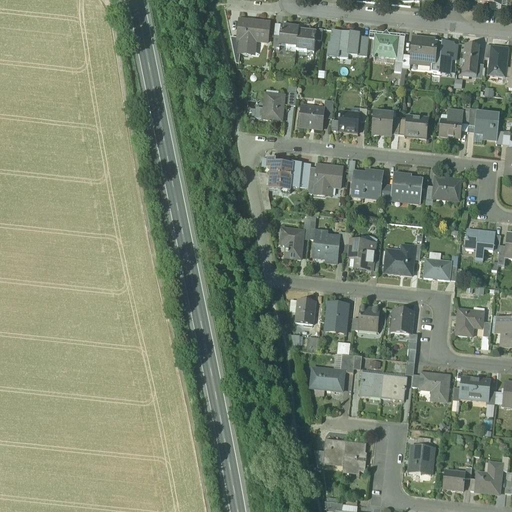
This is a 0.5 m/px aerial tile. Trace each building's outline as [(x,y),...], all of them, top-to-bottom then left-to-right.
[(269,26),(239,22),(238,40),(237,42),(240,42),(239,56),(240,56),(251,57),(252,43),(267,45),(269,26)] [(299,29),(281,27),(280,39),(279,48),(280,49),(296,50),(298,32),(299,29)] [(315,33),(298,32),(296,50),(296,53),(314,55),(315,43),(316,33),(315,33)] [(360,36),(350,34),(350,35),(331,33),(330,46),(328,46),(327,59),(348,61),(348,57),(357,58),(359,39),(360,36)] [(398,40),(376,37),(373,58),(396,61),(397,51),(398,40)] [(238,40),(230,39),(236,66),(238,66),(240,56),(239,56),(240,42),(237,42),(238,40)] [(369,40),(359,39),(358,52),(367,53),(369,40)] [(431,43),(412,41),(410,58),(409,64),(410,64),(429,66),(431,43)] [(443,45),(431,43),(429,66),(431,66),(430,74),(440,75),(443,45)] [(480,49),(465,47),(461,76),(476,78),(477,78),(478,66),(480,49)] [(508,52),(492,50),(491,60),(489,73),(494,73),(494,74),(496,74),(495,78),(504,79),(506,70),(508,52)] [(404,51),(397,51),(396,61),(395,63),(402,64),(403,57),(404,51)] [(410,58),(403,57),(402,64),(402,71),(409,72),(410,64),(409,64),(410,58)] [(395,63),(394,74),(401,75),(402,71),(402,64),(395,63)] [(455,81),(454,90),(461,90),(462,82),(455,81)] [(296,95),(289,94),(287,108),(295,109),(296,95)] [(284,99),(266,97),(263,121),(281,124),(284,99)] [(334,104),(324,103),(324,111),(323,121),(332,122),(334,104)] [(324,111),(301,109),(299,130),(322,132),(323,121),(324,111)] [(367,112),(359,111),(358,119),(359,119),(359,124),(366,125),(367,112)] [(374,113),(374,114),(371,137),(391,140),(391,137),(393,123),(393,120),(381,119),(381,114),(381,113),(379,112),(378,111),(377,111),(375,112),(374,113)] [(477,112),(470,111),(469,115),(468,128),(468,129),(475,129),(476,115),(477,115),(477,112)] [(463,115),(449,113),(448,124),(461,126),(463,115)] [(351,116),(340,114),(339,121),(338,123),(338,124),(339,124),(338,133),(338,134),(357,136),(359,124),(359,119),(358,119),(350,118),(351,116)] [(477,115),(476,115),(474,132),(474,137),(482,138),(482,141),(497,142),(498,134),(499,117),(477,115)] [(419,122),(406,121),(404,139),(404,140),(426,142),(429,120),(419,119),(419,122)] [(338,123),(332,122),(331,133),(338,133),(339,124),(338,124),(338,123)] [(400,124),(393,123),(391,137),(398,138),(400,124)] [(448,124),(440,123),(439,139),(460,142),(461,135),(462,128),(462,126),(461,126),(448,124)] [(509,148),(502,148),(500,162),(506,163),(508,152),(509,148)] [(302,166),(292,165),(291,168),(273,166),(272,176),(270,176),(269,189),(290,191),(291,187),(299,188),(300,182),(301,169),(302,166)] [(310,170),(301,169),(300,182),(309,183),(310,170)] [(329,171),(316,169),(315,185),(313,197),(325,198),(326,189),(340,191),(343,171),(329,169),(329,171)] [(373,177),(354,175),(353,184),(352,200),(378,203),(379,198),(380,198),(381,188),(383,175),(373,174),(373,177)] [(404,177),(394,176),(393,189),(392,199),(408,201),(408,206),(419,207),(422,182),(403,180),(404,177)] [(460,183),(435,181),(434,189),(433,201),(458,204),(460,183)] [(387,188),(381,188),(380,198),(379,198),(378,203),(385,203),(387,188)] [(434,189),(427,189),(426,204),(432,204),(433,201),(434,189)] [(311,222),(304,221),(303,234),(302,242),(309,243),(311,222)] [(303,234),(281,232),(280,247),(286,248),(285,260),(300,262),(302,248),(302,242),(303,234)] [(495,235),(467,232),(465,251),(493,254),(494,240),(495,235)] [(327,235),(316,233),(313,261),(326,263),(325,265),(336,267),(338,247),(339,241),(338,241),(326,239),(327,235)] [(352,236),(346,236),(344,248),(344,257),(349,257),(351,244),(352,236)] [(351,244),(349,257),(349,262),(357,263),(356,271),(365,273),(365,274),(372,274),(375,247),(351,244)] [(404,254),(386,252),(384,276),(412,279),(413,263),(415,250),(414,249),(405,248),(404,254)] [(441,256),(430,255),(429,263),(440,264),(441,256)] [(429,263),(425,262),(423,280),(449,283),(451,269),(451,265),(440,264),(429,263)] [(315,305),(298,303),(295,325),(313,327),(315,305)] [(348,308),(328,306),(325,334),(336,335),(336,333),(345,334),(348,308)] [(380,311),(360,309),(359,321),(358,331),(358,333),(377,335),(380,311)] [(414,315),(393,312),(391,335),(411,337),(414,315)] [(483,315),(458,313),(456,338),(472,339),(473,324),(482,325),(483,315)] [(511,320),(511,321),(511,322),(511,323),(498,322),(496,334),(505,335),(504,342),(502,342),(501,349),(511,349),(511,320)] [(491,326),(484,325),(483,339),(490,340),(491,326)] [(319,341),(311,340),(310,354),(317,355),(319,341)] [(350,346),(343,346),(342,358),(349,358),(350,346)] [(416,353),(409,352),(407,365),(408,365),(414,365),(416,353)] [(349,358),(342,358),(340,374),(344,375),(353,376),(353,372),(355,359),(349,358)] [(414,365),(408,365),(406,378),(413,378),(413,377),(414,365)] [(340,374),(312,371),(310,391),(342,395),(344,375),(340,374)] [(383,378),(362,376),(359,399),(381,401),(383,378)] [(449,379),(421,376),(421,378),(420,391),(420,392),(432,393),(431,403),(446,405),(449,379)] [(421,378),(413,377),(413,378),(412,390),(420,391),(421,378)] [(407,381),(383,378),(381,401),(403,403),(404,393),(406,393),(407,381)] [(490,384),(461,381),(460,392),(459,401),(460,401),(486,403),(488,404),(489,394),(490,384)] [(511,386),(505,385),(503,408),(511,408),(511,386)] [(496,395),(489,394),(488,404),(486,403),(486,408),(494,409),(496,395)] [(431,441),(417,440),(416,448),(430,450),(431,441)] [(346,445),(325,443),(324,458),(323,464),(324,464),(343,466),(346,445)] [(366,447),(346,445),(343,466),(343,472),(365,474),(366,462),(364,461),(366,447)] [(416,448),(412,447),(409,475),(430,478),(434,450),(430,450),(416,448)] [(324,458),(315,457),(318,470),(323,471),(324,464),(323,464),(324,458)] [(488,477),(477,475),(476,482),(475,494),(475,495),(499,497),(502,474),(502,467),(489,466),(488,477)] [(465,476),(445,473),(443,491),(463,493),(465,476)]
